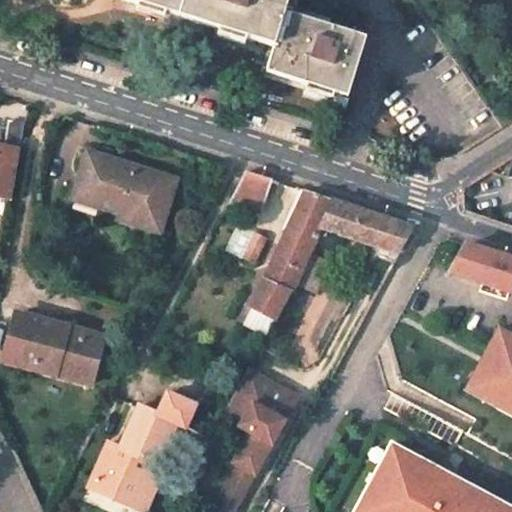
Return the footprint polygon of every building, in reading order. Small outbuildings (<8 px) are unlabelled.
[(230,0),(142,0),(140,5),(221,31),(230,0)] [(289,0),(230,0),(221,31),(274,47),(285,14),(289,0)] [(266,72),(347,98),(366,39),(285,14),(274,47),(266,72)] [(25,124),(9,121),(5,146),(20,149),(25,124)] [(0,198),(12,200),(20,149),(5,146),(0,145),(0,198)] [(176,180),(87,152),(75,192),(122,207),(119,219),(160,232),(176,180)] [(244,172),(229,202),(256,210),(272,180),(267,179),(244,172)] [(332,200),(305,190),(263,280),(291,294),(295,284),(320,227),(332,200)] [(400,223),(332,200),(320,227),(342,235),(389,251),(399,254),(414,227),(400,223)] [(264,243),(253,238),(244,257),(255,263),(264,243)] [(511,285),(511,259),(462,243),(451,273),(510,292),(511,285)] [(330,262),(309,252),(295,284),(315,294),(330,262)] [(291,294),(263,280),(250,306),(276,320),(291,294)] [(103,337),(16,313),(4,361),(91,384),(103,337)] [(511,372),(499,365),(511,341),(511,335),(501,329),(467,392),(481,399),(491,381),(505,389),(511,377),(511,372)] [(511,341),(499,365),(511,372),(511,377),(505,389),(491,381),(481,399),(511,416),(511,341)] [(221,418),(249,433),(232,463),(235,465),(253,475),(255,477),(286,422),(277,418),(290,394),(248,369),(234,395),(221,418)] [(147,407),(110,494),(146,511),(164,467),(159,464),(178,420),(187,424),(196,402),(169,391),(160,413),(147,407)] [(290,394),(277,418),(286,422),(299,399),(290,394)] [(387,476),(402,449),(393,444),(378,472),(387,476)] [(444,472),(402,449),(387,476),(378,472),(359,506),(370,511),(511,511),(511,505),(469,482),(468,483),(455,476),(450,485),(440,479),(444,472)] [(235,465),(219,493),(226,498),(217,511),(233,511),(253,475),(235,465)]
